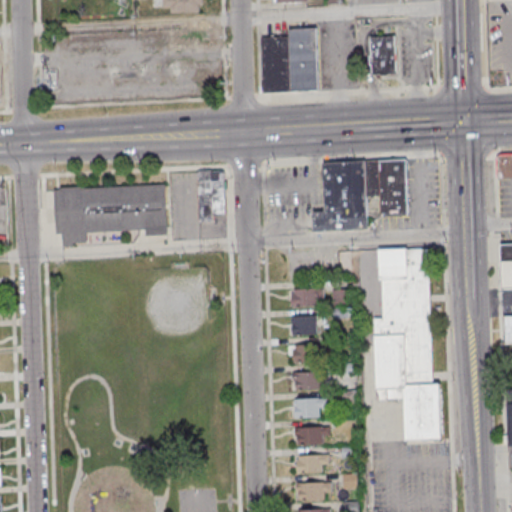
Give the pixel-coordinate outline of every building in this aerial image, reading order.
[(162,0),(162,12),(203,12),(203,0),(162,0)] [(262,36),(263,92),(319,91),(318,27),(289,28),(289,36),(262,36)] [(397,36),(371,36),(371,74),(397,74),(397,36)] [(511,153),(497,154),(497,178),(511,177),(511,153)] [(370,230),(370,217),(409,215),(407,159),(324,162),(326,211),(316,212),(316,231),(370,230)] [(215,214),(226,214),(225,171),(197,171),(198,222),(215,222),(215,214)] [(87,232),(145,230),(145,235),(167,235),(166,185),(55,188),(56,234),(63,234),(63,243),(87,243),(87,232)] [(501,289),(511,288),(511,243),(500,243),(501,289)] [(443,439),(441,383),(433,384),(430,248),(379,249),(381,318),(375,319),(377,390),(389,390),(389,399),(405,398),(406,440),(443,439)] [(324,307),(324,289),(292,289),(292,307),(324,307)] [(351,290),(333,291),(333,308),(351,307),(351,290)] [(291,316),(291,334),(324,334),(324,316),(291,316)] [(290,361),(320,361),(320,345),(290,345),(290,361)] [(292,372),(292,389),(324,389),(324,372),(292,372)] [(324,399),(294,399),(294,418),(324,418),(324,399)] [(328,428),(295,428),(295,445),(328,445),(328,428)] [(323,463),(329,463),(329,455),(296,455),(296,473),(323,473),(323,463)] [(344,475),(344,488),(356,488),(356,475),(344,475)] [(329,483),(297,483),(297,500),(329,500),(329,483)]
